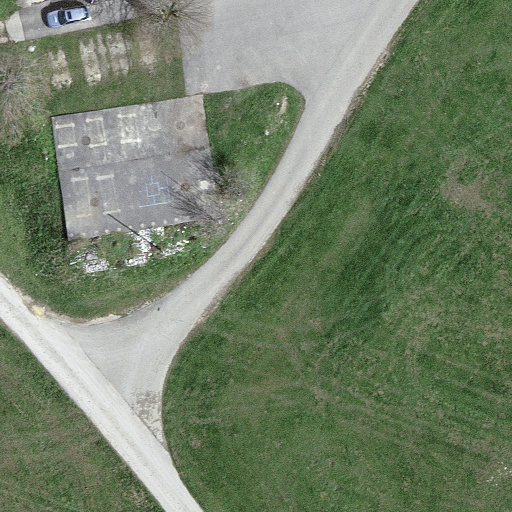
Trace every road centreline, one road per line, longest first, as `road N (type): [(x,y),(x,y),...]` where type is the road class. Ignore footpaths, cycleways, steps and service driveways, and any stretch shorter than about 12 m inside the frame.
road 1 (unclassified): [(185,511),(99,391),(0,290)]
road 2 (track): [(0,27),(129,0)]
